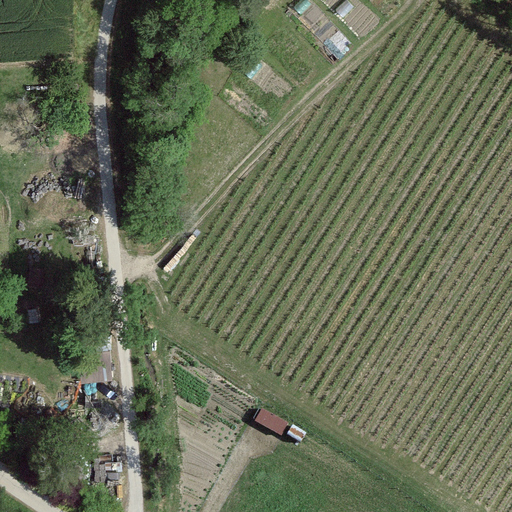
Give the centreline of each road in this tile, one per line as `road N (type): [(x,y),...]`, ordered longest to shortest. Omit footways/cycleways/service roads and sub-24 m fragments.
road 1 (track): [(110,0),(100,115),(136,511)]
road 2 (track): [(115,265),(158,260),(412,0)]
